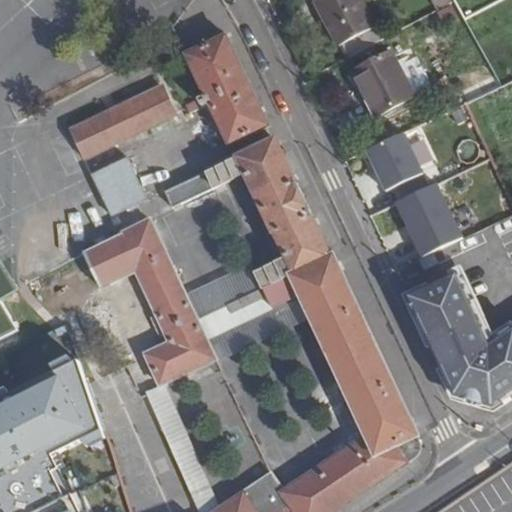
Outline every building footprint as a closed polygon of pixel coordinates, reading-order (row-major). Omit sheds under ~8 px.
[(315,2),(340,49),(347,61),(384,42),(377,29),(361,0),(316,0),(317,1),(315,2)] [(431,0),(437,10),(452,2),(451,0),(431,0)] [(452,6),(437,13),(442,23),(457,16),(452,6)] [(228,146),(269,127),(227,37),(187,57),(204,95),(184,105),(189,116),(210,106),(228,146)] [(416,97),(392,54),(355,74),(378,118),(416,97)] [(163,88),(71,132),(85,159),(96,154),(176,116),(163,88)] [(284,493),(273,475),(222,509),(216,511),(337,511),(415,459),(418,457),(419,455),(421,451),(421,448),(420,445),(419,443),(418,442),(421,440),(334,257),(331,258),(319,232),(276,142),(176,188),(167,192),(175,208),(214,189),(215,191),(238,180),(246,176),(259,202),(274,235),(286,259),(279,262),(257,273),(255,273),(274,314),(303,300),(312,320),(368,437),(284,493)] [(391,143),(377,150),(383,163),(397,156),(391,143)] [(374,151),(346,164),(352,177),(380,164),(374,151)] [(128,158),(92,175),(113,218),(149,200),(128,158)] [(238,180),(251,206),(259,202),(246,176),(238,180)] [(446,220),(427,181),(385,202),(404,241),(446,220)] [(85,253),(151,392),(166,385),(218,360),(186,294),(152,221),(133,230),(122,235),(85,253)] [(268,237),(279,262),(286,259),(274,235),(268,237)] [(58,258),(60,265),(74,258),(72,252),(58,258)] [(0,258),(0,290),(1,293),(16,286),(0,258)] [(439,268),(434,258),(421,264),(426,275),(439,268)] [(186,294),(218,360),(220,364),(312,320),(303,300),(274,314),(255,273),(257,273),(253,263),(186,294)] [(419,320),(456,400),(495,406),(511,395),(511,335),(494,347),(462,277),(421,296),(430,314),(419,320)] [(0,340),(19,331),(1,302),(4,300),(1,293),(0,290),(0,340)] [(410,301),(419,320),(430,314),(421,296),(410,301)] [(102,430),(79,359),(75,361),(71,355),(52,365),(58,376),(15,398),(10,387),(0,391),(0,498),(7,511),(81,511),(52,454),(102,430)] [(151,392),(204,511),(216,511),(222,509),(166,385),(151,392)]
